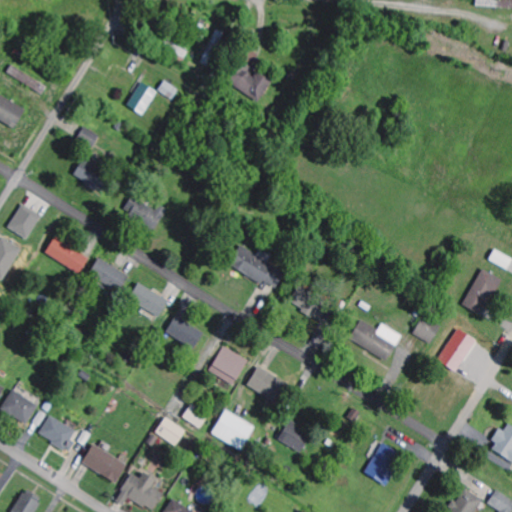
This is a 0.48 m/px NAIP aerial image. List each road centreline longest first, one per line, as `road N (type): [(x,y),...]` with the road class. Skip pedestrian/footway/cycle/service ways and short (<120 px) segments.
road 1 (residential): [(0,204),(133,0),(454,11)]
road 2 (residential): [(446,448),(0,168)]
road 3 (residential): [(405,511),(511,343)]
road 4 (residential): [(106,511),(0,444)]
